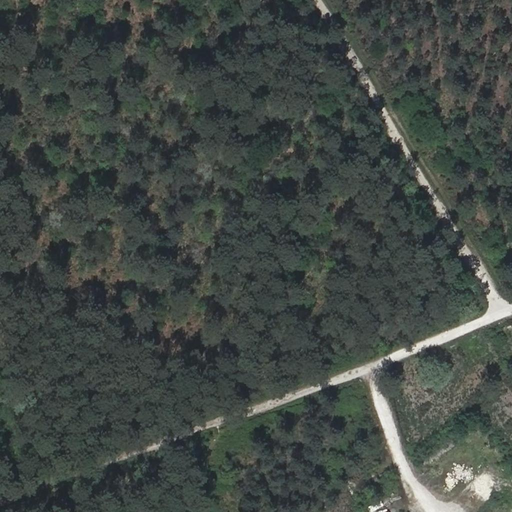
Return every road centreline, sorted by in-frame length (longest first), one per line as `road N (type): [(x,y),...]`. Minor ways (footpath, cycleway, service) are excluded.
road 1 (track): [(511,308),(0,507)]
road 2 (track): [(317,0),(503,311)]
